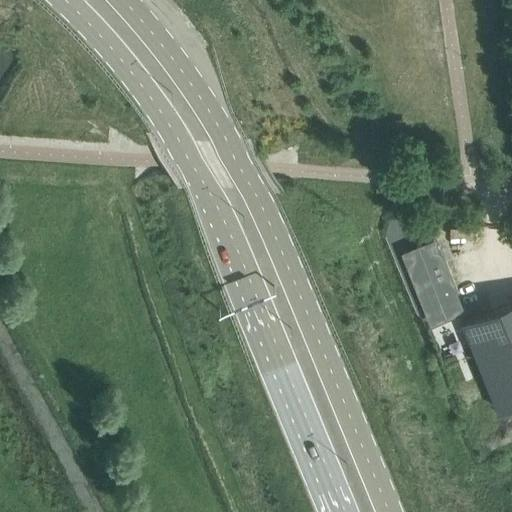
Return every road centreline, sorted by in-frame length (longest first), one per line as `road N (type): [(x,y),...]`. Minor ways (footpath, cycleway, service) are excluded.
road 1 (primary): [(387,511),(283,255),(220,126),(120,0)]
road 2 (primary): [(73,0),(118,47),(189,158),(337,511)]
